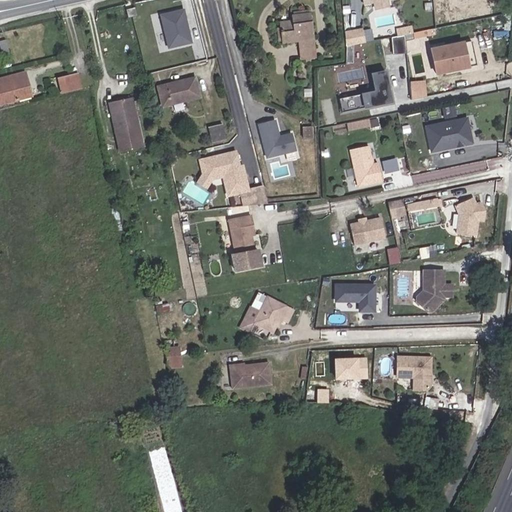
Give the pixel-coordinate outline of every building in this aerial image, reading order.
[(159,50),(182,45),(175,12),(152,17),(159,50)] [(280,22),(281,28),(283,41),(283,44),(299,42),(300,49),(314,47),(311,14),(309,15),(293,16),(291,16),(292,21),(280,22)] [(371,28),(365,29),(367,41),(374,40),(371,28)] [(363,30),(356,32),(358,44),(366,42),(363,30)] [(356,32),(346,34),(347,47),(358,44),(356,32)] [(392,37),(394,53),(407,52),(405,35),(392,37)] [(479,62),(474,37),(433,46),(438,70),(479,62)] [(7,40),(0,41),(0,48),(1,55),(10,53),(7,40)] [(314,47),(300,49),(302,59),(316,57),(314,47)] [(394,101),(387,71),(373,74),(377,91),(341,99),(344,112),(394,101)] [(26,72),(0,78),(0,105),(31,96),(26,72)] [(58,79),(62,94),(81,89),(77,74),(58,79)] [(195,78),(157,87),(161,107),(199,98),(195,78)] [(412,98),(428,96),(426,79),(410,81),(412,98)] [(132,97),(108,103),(120,153),(143,147),(132,97)] [(474,140),(469,115),(428,124),(433,149),(474,140)] [(372,123),(371,117),(349,121),(351,127),(372,123)] [(297,150),(292,134),(280,137),(276,120),(259,125),(267,158),(297,150)] [(222,123),(208,127),(212,142),(226,139),(222,123)] [(313,137),(312,127),(304,127),(304,138),(313,137)] [(369,147),(352,151),(359,186),(381,181),(377,163),(372,164),(369,147)] [(230,196),(251,191),(245,165),(242,166),(240,159),(234,157),(227,158),(226,155),(202,161),(206,175),(214,180),(226,177),(230,196)] [(157,175),(133,180),(134,190),(160,184),(157,175)] [(209,187),(214,180),(206,175),(201,183),(209,187)] [(252,192),(240,195),(243,205),(268,202),(265,190),(252,192)] [(401,196),(388,199),(395,235),(403,233),(399,212),(404,211),(401,196)] [(472,196),(454,203),(457,212),(455,233),(474,235),(476,219),(482,219),(483,210),(481,203),(478,202),(474,203),(472,196)] [(252,216),(231,220),(237,254),(233,255),(235,270),(261,266),(258,251),(255,251),(252,235),(255,235),(252,216)] [(360,223),(352,225),(356,244),(384,238),(379,219),(366,222),(360,223)] [(140,236),(138,227),(133,228),(132,226),(126,227),(128,238),(140,236)] [(403,233),(395,235),(396,242),(404,240),(403,233)] [(453,297),(453,285),(445,286),(444,270),(424,270),(424,289),(417,295),(417,299),(426,311),(430,312),(439,304),(439,300),(444,297),(453,297)] [(376,283),(334,282),(334,302),(358,302),(358,312),(376,312),(376,283)] [(261,310),(268,296),(259,293),(252,306),(261,310)] [(295,309),(268,296),(261,310),(252,306),(242,327),(252,332),(256,323),(275,332),(282,317),(289,321),(295,309)] [(165,349),(164,357),(179,355),(178,347),(165,349)] [(179,355),(164,357),(167,364),(180,363),(179,355)] [(430,370),(430,357),(397,357),(397,377),(414,377),(415,390),(427,389),(430,386),(430,377),(428,375),(428,372),(430,370)] [(367,359),(338,358),(338,376),(366,376),(367,359)] [(271,383),(269,362),(230,366),(231,387),(271,383)] [(313,399),(315,386),(305,385),(303,397),(313,399)] [(325,388),(315,386),(313,399),(323,400),(325,388)] [(153,472),(151,465),(144,467),(146,474),(153,472)]
